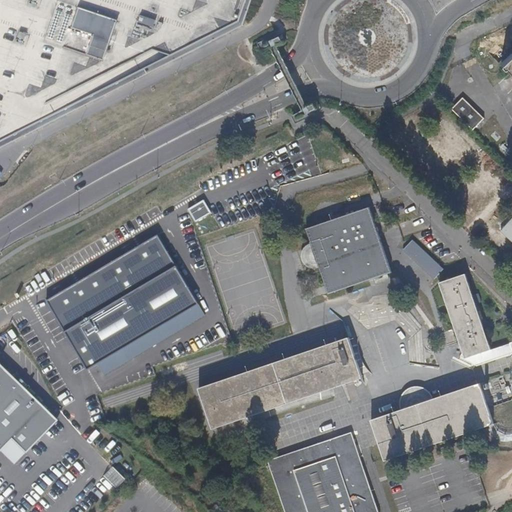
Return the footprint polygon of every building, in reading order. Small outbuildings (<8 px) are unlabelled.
[(236,0),(0,0),(0,136),(229,21),(236,0)] [(511,54),(506,61),(504,59),(502,61),(504,63),(503,64),(506,68),(508,66),(511,71),(511,54)] [(484,117),(462,97),(450,108),(472,129),(484,117)] [(389,275),(367,208),(299,231),(304,245),(306,252),(310,263),(312,270),(322,297),(389,275)] [(511,245),(511,244),(511,214),(497,230),(511,245)] [(105,375),(205,316),(157,236),(46,302),(86,369),(97,363),(105,375)] [(433,280),(443,269),(412,239),(402,250),(433,280)] [(281,282),(280,274),(279,263),(306,252),(304,245),(270,258),(279,315),(286,313),(281,282)] [(281,282),(312,270),(310,263),(280,274),(281,282)] [(488,352),(463,275),(437,284),(463,360),(470,358),(474,360),(476,356),(488,352)] [(299,354),(286,313),(279,315),(291,357),(299,354)] [(356,381),(342,340),(299,354),(291,357),(191,390),(205,432),(338,387),(342,386),(356,381)] [(0,451),(1,450),(15,464),(60,419),(0,358),(0,451)] [(373,466),(490,427),(476,385),(359,424),(364,440),(367,449),(373,466)] [(360,442),(342,386),(338,387),(356,443),(360,442)] [(369,511),(344,435),(259,463),(275,511),(369,511)] [(367,449),(364,440),(360,442),(356,443),(359,452),(367,449)] [(105,475),(117,488),(127,478),(115,465),(105,475)]
